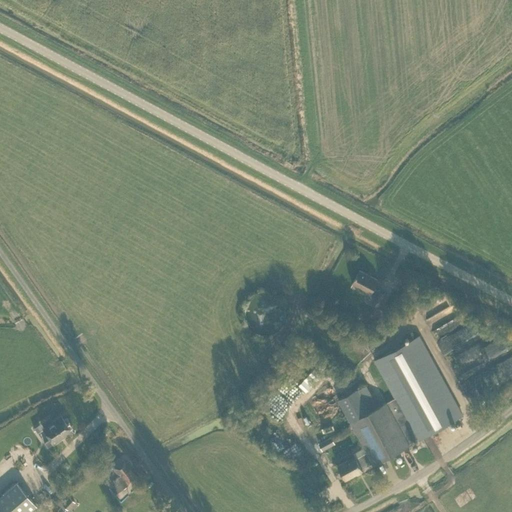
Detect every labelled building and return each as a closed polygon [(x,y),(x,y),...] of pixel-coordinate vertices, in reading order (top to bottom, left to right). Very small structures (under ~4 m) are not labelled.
[(353,283),(371,292),(376,295),(373,302),(379,305),(386,293),(379,289),(379,290),(374,287),(378,279),(360,269),(353,283)] [(372,317),(381,322),(387,312),(378,307),(372,317)] [(435,328),(440,337),(466,324),(461,314),(435,328)] [(338,465),(345,479),(363,470),(362,468),(373,463),(374,464),(410,444),(409,443),(418,438),(419,439),(463,415),(419,335),(375,359),(401,406),(392,411),(387,401),(369,411),(357,389),(338,399),(367,452),(357,457),(355,455),(338,465)] [(372,351),(384,345),(380,338),(368,345),(372,351)] [(49,438),(44,442),(47,446),(71,429),(62,416),(43,429),(49,438)] [(320,440),(313,444),(319,454),(326,450),(320,440)] [(119,476),(113,481),(120,490),(136,477),(129,468),(132,466),(125,458),(113,468),(119,476)] [(0,511),(27,511),(36,505),(16,482),(0,495),(0,511)] [(54,511),(66,511),(64,510),(66,508),(68,509),(75,501),(69,496),(54,511)]
